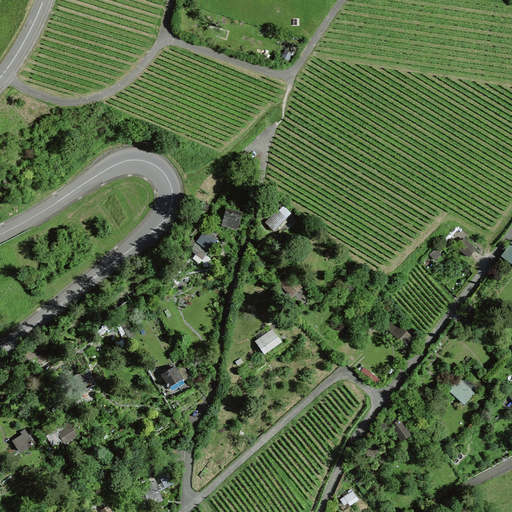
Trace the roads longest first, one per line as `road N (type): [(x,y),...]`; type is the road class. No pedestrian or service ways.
road 1 (unclassified): [(0,347),(136,243),(168,204),(158,171),(114,162),(0,231)]
road 2 (track): [(265,134),(240,153),(175,252),(0,377)]
road 3 (track): [(382,399),(511,226)]
road 4 (track): [(321,511),(343,457),(382,399)]
